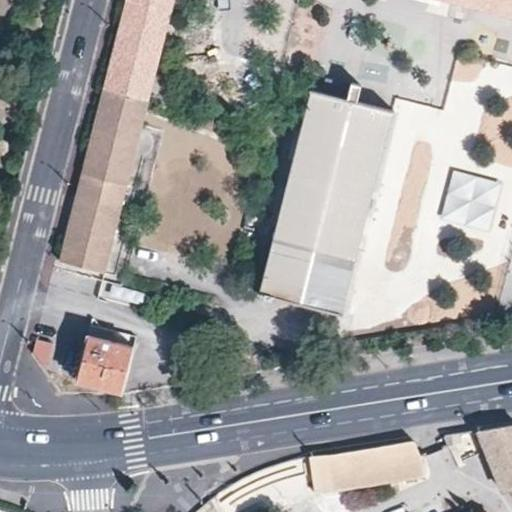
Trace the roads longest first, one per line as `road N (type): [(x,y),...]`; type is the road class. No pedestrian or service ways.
road 1 (primary): [(84,449),(511,378)]
road 2 (residential): [(91,0),(0,369)]
